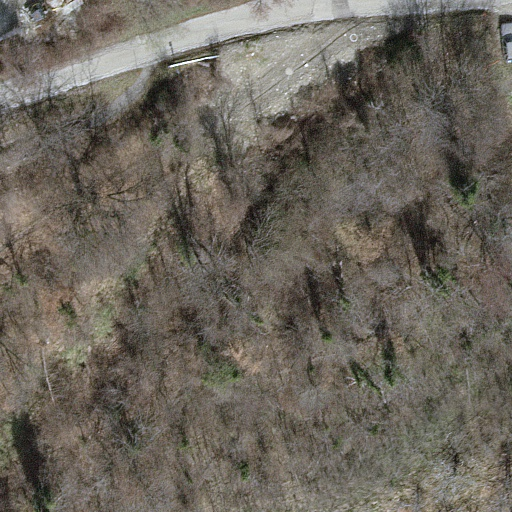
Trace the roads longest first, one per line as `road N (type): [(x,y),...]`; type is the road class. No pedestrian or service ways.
road 1 (track): [(323,5),(312,46),(295,61),(0,262)]
road 2 (track): [(323,5),(160,46)]
road 3 (track): [(160,46),(0,97)]
